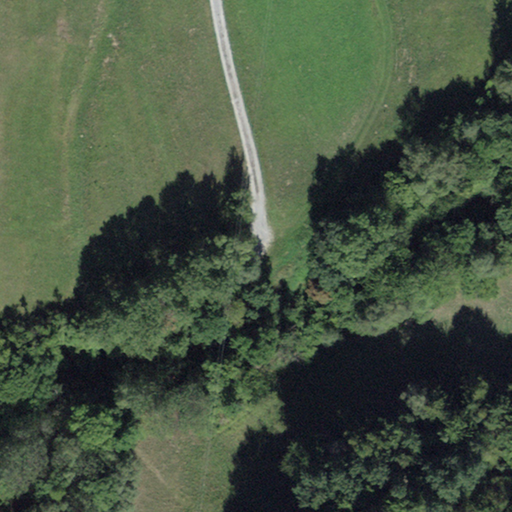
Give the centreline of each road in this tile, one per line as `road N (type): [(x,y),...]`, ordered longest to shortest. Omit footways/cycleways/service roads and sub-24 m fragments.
road 1 (track): [(212,0),(266,235),(230,287)]
road 2 (track): [(266,235),(342,172),(380,107),(392,44),(379,0)]
